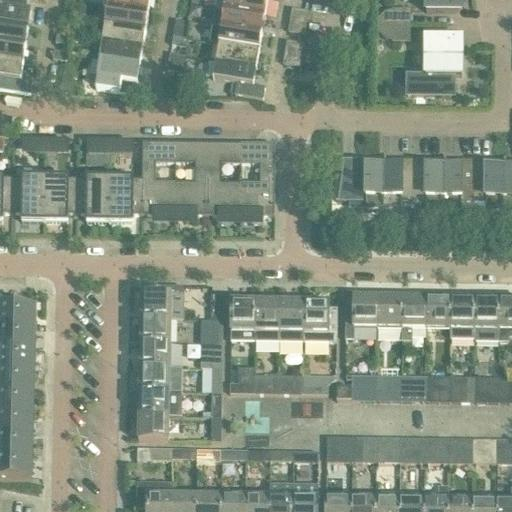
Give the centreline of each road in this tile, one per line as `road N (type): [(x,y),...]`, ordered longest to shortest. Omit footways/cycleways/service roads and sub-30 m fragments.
road 1 (residential): [(322,122),(502,120),(500,0)]
road 2 (residential): [(66,264),(58,511)]
road 3 (residential): [(106,511),(111,266)]
road 4 (residential): [(297,270),(511,271)]
road 5 (residential): [(111,266),(297,270)]
road 6 (residential): [(297,270),(295,122)]
road 7 (residential): [(288,122),(155,119)]
road 8 (residential): [(285,0),(273,69),(288,122)]
road 9 (residential): [(322,122),(343,0)]
road 10 (residential): [(155,119),(172,0)]
